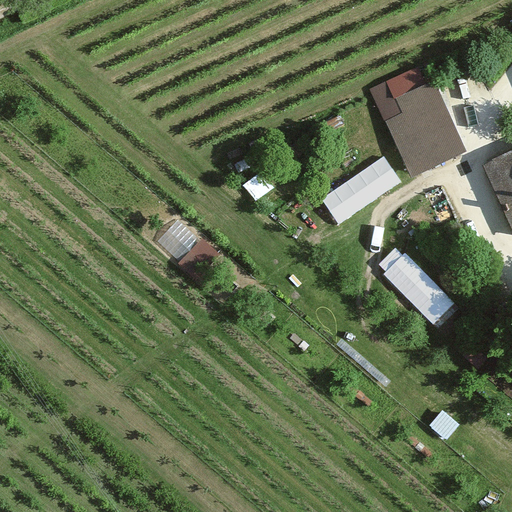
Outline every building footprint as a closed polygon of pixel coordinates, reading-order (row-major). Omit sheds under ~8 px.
[(401,114),(386,122),(411,173),(464,148),(432,80),(393,98),(401,114)] [(511,149),(482,162),(511,231),(511,149)] [(389,153),(325,195),(342,221),(406,179),(389,153)] [(220,257),(203,239),(176,266),(194,285),(220,257)] [(440,321),(460,299),(402,243),(381,264),(440,321)]
